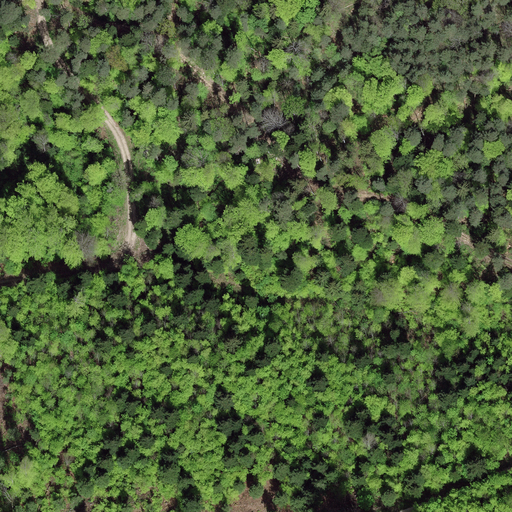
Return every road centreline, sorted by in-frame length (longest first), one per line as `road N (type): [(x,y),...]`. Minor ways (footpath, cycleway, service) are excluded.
road 1 (track): [(40,0),(62,71),(107,117),(122,148),(131,185),(129,246),(116,268),(0,284)]
road 2 (track): [(400,511),(511,468)]
